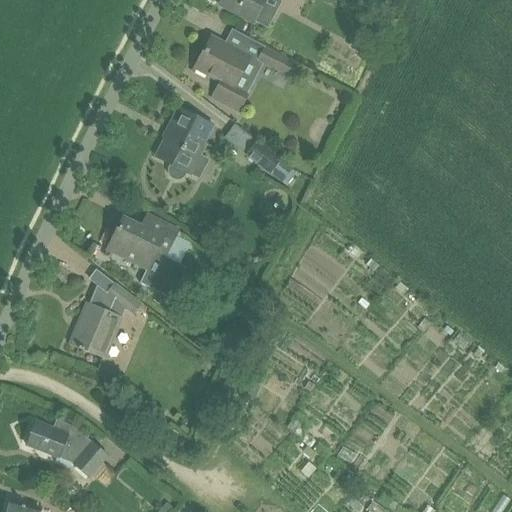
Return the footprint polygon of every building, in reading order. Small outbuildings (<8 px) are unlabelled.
[(223,0),(220,5),(254,23),(266,0),(223,0)] [(196,69),(224,83),(216,99),(238,110),(247,94),(236,88),(252,57),(213,37),(196,69)] [(259,60),(287,74),(293,62),(265,47),(259,60)] [(164,139),(154,157),(191,175),(199,179),(208,160),(201,156),(206,145),(205,144),(214,126),(177,107),(162,138),(164,139)] [(223,139),(245,155),(244,156),(270,175),(270,174),(286,187),(297,173),(280,160),(255,140),(255,141),(234,125),(223,139)] [(123,217),(107,251),(147,270),(157,251),(167,255),(167,254),(174,258),(186,234),(147,215),(142,226),(123,217)] [(69,343),(106,359),(122,319),(120,318),(124,308),(133,314),(140,305),(115,285),(108,294),(97,286),(89,305),(86,304),(69,343)] [(175,315),(169,322),(185,334),(191,327),(175,315)] [(323,354),(312,366),(321,373),(331,361),(323,354)] [(26,445),(57,457),(57,462),(66,465),(69,462),(72,463),(89,477),(91,475),(101,462),(107,455),(91,441),(90,442),(72,428),(55,421),(53,429),(35,422),(26,445)] [(9,501),(5,511),(39,511),(40,510),(9,501)]
